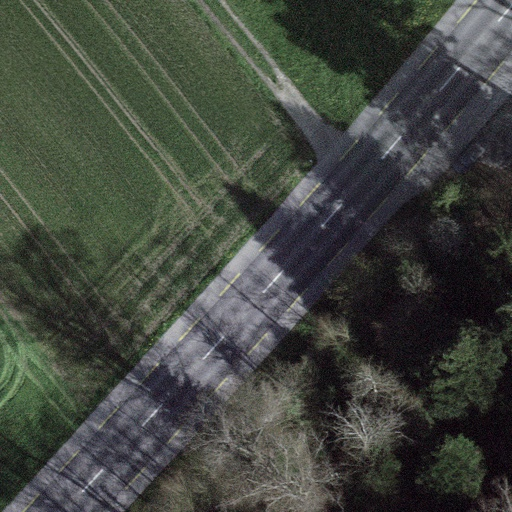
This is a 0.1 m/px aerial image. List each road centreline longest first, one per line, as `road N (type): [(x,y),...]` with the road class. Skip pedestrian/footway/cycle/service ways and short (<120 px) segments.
road 1 (secondary): [(511,6),(62,511)]
road 2 (track): [(359,184),(213,0)]
